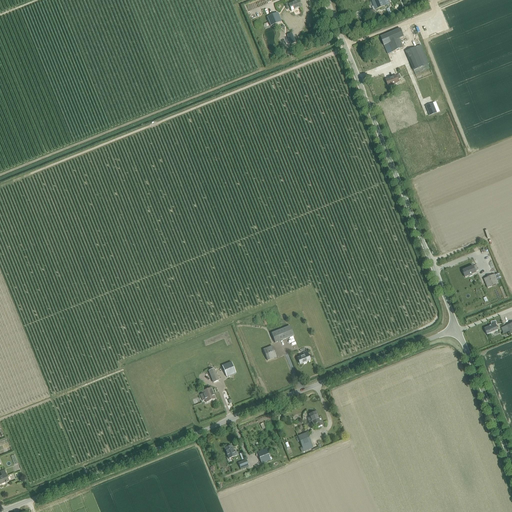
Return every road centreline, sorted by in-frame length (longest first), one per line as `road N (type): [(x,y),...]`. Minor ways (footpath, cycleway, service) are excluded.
road 1 (unclassified): [(3,511),(457,329)]
road 2 (unclassified): [(457,329),(324,0)]
road 3 (unclassified): [(511,464),(457,329)]
